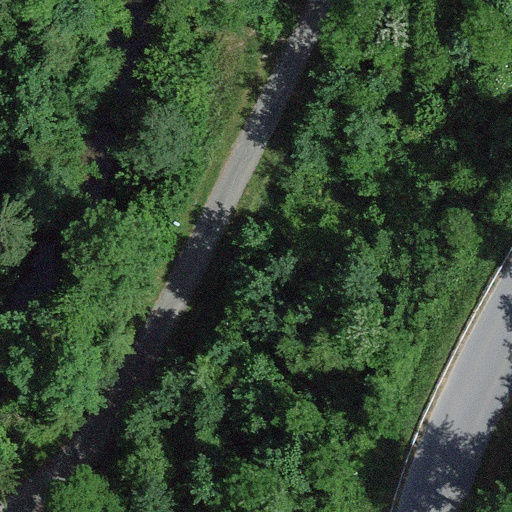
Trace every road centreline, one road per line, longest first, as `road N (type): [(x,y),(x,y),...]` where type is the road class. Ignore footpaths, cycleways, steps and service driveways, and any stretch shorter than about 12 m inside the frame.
road 1 (unclassified): [(16,511),(40,500),(130,378),(320,0)]
road 2 (tertiary): [(511,321),(430,511)]
